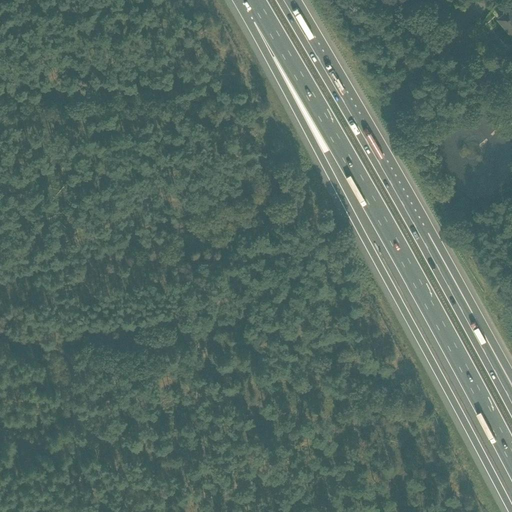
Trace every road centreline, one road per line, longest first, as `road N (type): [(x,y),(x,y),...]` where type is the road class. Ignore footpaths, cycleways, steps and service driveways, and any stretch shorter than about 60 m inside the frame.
road 1 (motorway): [(261,15),(319,155),(511,511)]
road 2 (motorway): [(261,15),(511,462)]
road 3 (motorway): [(491,364),(283,0)]
road 4 (track): [(80,511),(73,368),(60,349),(0,329)]
